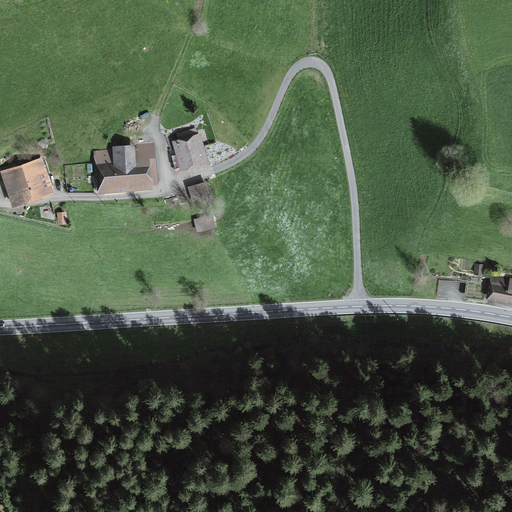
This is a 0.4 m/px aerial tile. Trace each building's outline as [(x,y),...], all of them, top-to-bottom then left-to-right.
[(175,170),(204,163),(195,129),(178,134),(179,140),(176,141),(178,148),(170,151),(175,170)] [(0,173),(7,194),(12,192),(15,200),(51,189),(42,159),(23,165),(21,156),(11,159),(14,168),(0,172),(0,173)] [(147,160),(102,163),(104,187),(149,184),(147,160)] [(208,194),(204,183),(197,186),(200,197),(208,194)] [(511,279),(491,276),(489,294),(511,297),(511,279)]
